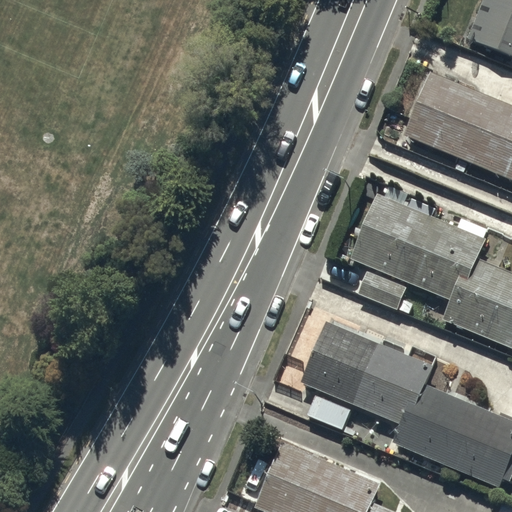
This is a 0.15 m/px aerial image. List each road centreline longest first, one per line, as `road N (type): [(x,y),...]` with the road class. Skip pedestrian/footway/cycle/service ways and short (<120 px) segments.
road 1 (secondary): [(77,511),(228,241),(274,202)]
road 2 (secondary): [(274,202),(272,250),(149,511)]
road 3 (secondary): [(358,0),(274,202)]
